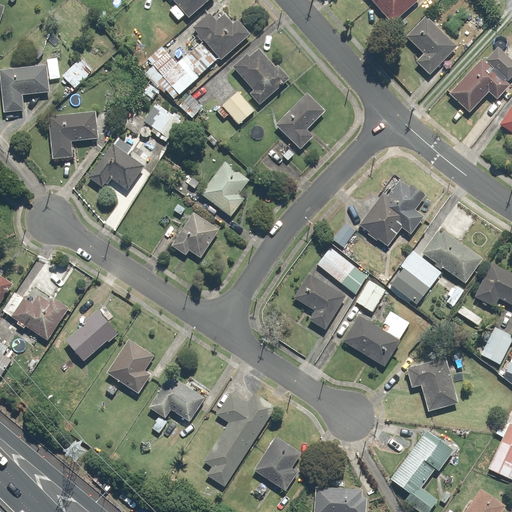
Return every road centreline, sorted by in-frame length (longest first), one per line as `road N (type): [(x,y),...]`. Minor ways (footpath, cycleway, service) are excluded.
road 1 (residential): [(222,326),(285,225),(393,113)]
road 2 (residential): [(49,217),(222,326)]
road 3 (residential): [(222,326),(352,416)]
road 4 (residential): [(393,113),(291,0)]
road 5 (residential): [(511,205),(393,113)]
road 6 (motorway): [(0,425),(107,511)]
